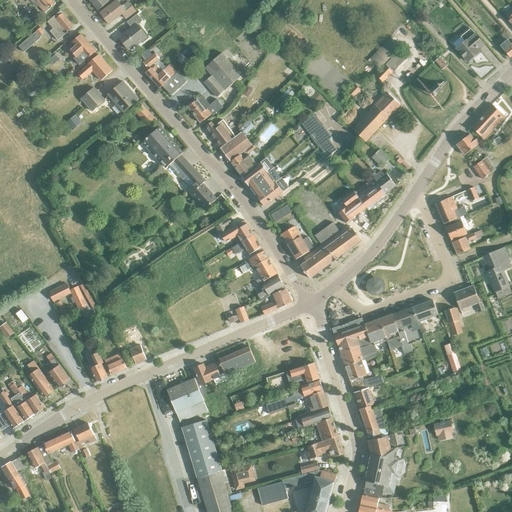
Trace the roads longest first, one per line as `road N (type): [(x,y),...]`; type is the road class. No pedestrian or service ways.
road 1 (residential): [(308,304),(233,188),(70,0)]
road 2 (residential): [(332,287),(363,311),(443,282),(447,264),(414,191)]
road 3 (tertiary): [(343,511),(354,435),(308,304)]
road 4 (tertiary): [(145,373),(308,304)]
road 5 (unknown): [(414,191),(396,90),(411,59),(404,28)]
road 6 (tertiary): [(0,456),(145,373)]
road 7 (tertiary): [(414,191),(447,140),(511,72)]
road 8 (unknown): [(255,222),(338,152),(324,116)]
road 9 (residential): [(190,511),(145,373)]
road 10 (tertiary): [(332,287),(414,191)]
